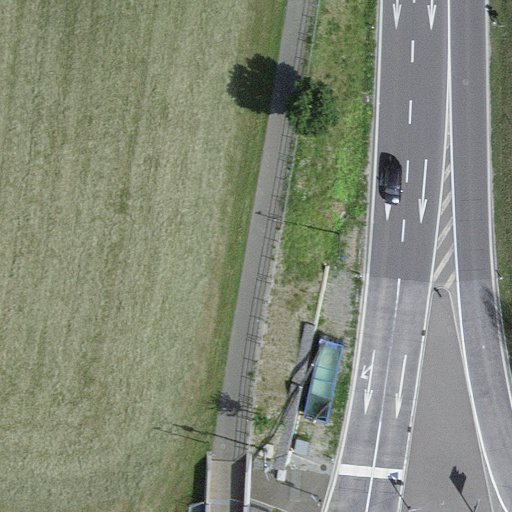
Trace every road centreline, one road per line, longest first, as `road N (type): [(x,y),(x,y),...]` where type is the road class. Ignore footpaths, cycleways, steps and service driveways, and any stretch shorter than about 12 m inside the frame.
road 1 (secondary): [(437,102),(400,277),(366,511)]
road 2 (secondary): [(511,443),(499,412),(437,102)]
